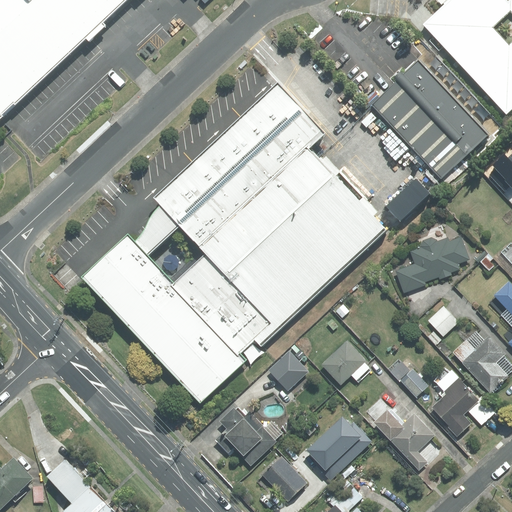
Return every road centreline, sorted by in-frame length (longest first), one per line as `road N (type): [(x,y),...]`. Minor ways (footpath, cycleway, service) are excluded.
road 1 (unclassified): [(276,0),(0,252)]
road 2 (secondary): [(54,341),(214,511)]
